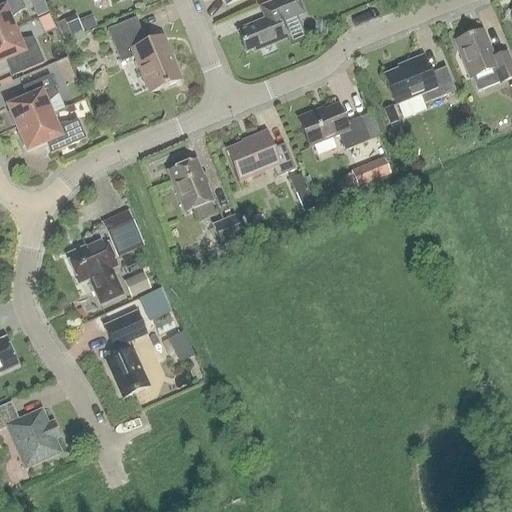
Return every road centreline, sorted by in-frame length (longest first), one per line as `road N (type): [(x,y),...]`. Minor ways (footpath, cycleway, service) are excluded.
road 1 (residential): [(452,0),(350,41),(321,67),(225,107)]
road 2 (residential): [(35,218),(21,280),(25,316),(99,444)]
road 3 (residential): [(225,107),(95,162),(35,218)]
